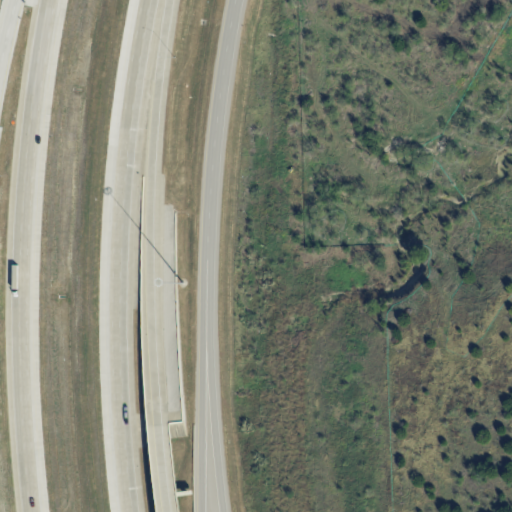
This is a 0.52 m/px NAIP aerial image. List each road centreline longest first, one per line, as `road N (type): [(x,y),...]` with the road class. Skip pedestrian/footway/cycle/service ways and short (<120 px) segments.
road 1 (motorway): [(50,0),(20,235),(17,401),(26,511)]
road 2 (secondary): [(223,511),(209,256),(231,0)]
road 3 (motorway): [(136,511),(127,192),(148,0)]
road 4 (motorway): [(156,322),(159,77),(171,0)]
road 5 (motorway): [(200,511),(209,256)]
road 6 (motorway): [(165,511),(156,322)]
